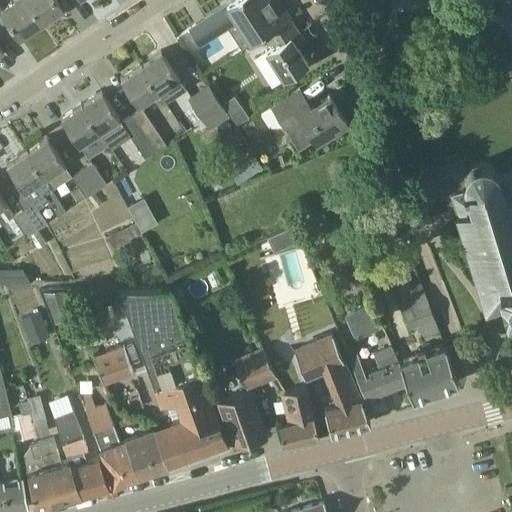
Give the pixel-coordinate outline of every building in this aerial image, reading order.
[(10,0),(0,7),(0,8),(18,36),(39,22),(24,0),(10,0)] [(24,0),(39,22),(61,7),(56,0),(24,0)] [(268,0),(231,0),(224,5),(225,5),(236,23),(227,28),(240,48),(262,34),(289,17),(281,4),(274,9),(268,0)] [(199,46),(227,28),(236,23),(225,5),(188,28),(199,46)] [(281,79),(307,63),(296,44),(304,39),(289,17),(262,34),(270,47),(263,51),(281,79)] [(160,50),(139,65),(157,92),(164,103),(185,88),(160,50)] [(157,92),(139,65),(119,78),(137,105),(157,92)] [(204,117),(211,126),(228,115),(208,84),(190,97),(203,117),(204,117)] [(315,143),(346,122),(329,95),(310,107),(297,87),(270,105),(297,149),(312,139),(315,143)] [(101,90),(80,104),(98,132),(110,149),(129,136),(144,158),(155,151),(130,114),(121,120),(101,90)] [(437,106),(435,102),(434,98),(419,104),(422,112),(437,106)] [(98,132),(80,104),(60,117),(78,145),(98,132)] [(240,105),(229,112),(237,124),(248,116),(240,105)] [(140,107),(130,114),(155,151),(165,144),(140,107)] [(252,134),(266,125),(259,113),(245,123),(252,134)] [(46,136),(25,150),(44,178),(64,164),(46,136)] [(455,210),(461,229),(483,305),(499,300),(501,304),(511,300),(511,168),(511,165),(507,167),(507,165),(507,163),(506,162),(506,160),(505,159),(504,156),(503,154),(502,153),(500,152),(498,150),(495,148),(493,148),(490,147),(486,147),(485,147),(483,147),(480,148),(477,150),(475,151),(473,153),(471,156),(470,157),(469,161),(466,152),(425,164),(435,196),(445,193),(450,211),(455,210)] [(35,230),(46,222),(37,208),(49,200),(45,193),(51,189),(44,178),(25,150),(6,164),(32,202),(21,209),(35,230)] [(92,162),(81,169),(95,190),(106,183),(92,162)] [(70,176),(85,197),(95,190),(81,169),(70,176)] [(0,194),(0,225),(12,217),(14,216),(13,214),(6,203),(0,194)] [(144,197),(128,206),(142,231),(158,222),(144,197)] [(25,237),(35,230),(21,209),(13,214),(14,216),(12,217),(25,237)] [(131,222),(105,238),(111,248),(137,232),(131,222)] [(298,240),(291,226),(265,237),(272,252),(298,240)] [(0,269),(0,280),(2,283),(31,283),(22,269),(3,269),(0,269)] [(179,415),(153,425),(166,463),(227,441),(220,423),(199,370),(168,288),(159,288),(116,288),(136,340),(153,386),(154,391),(153,393),(159,411),(175,403),(179,415)] [(427,301),(422,289),(397,299),(408,327),(417,323),(422,335),(437,329),(433,316),(428,318),(422,303),(427,301)] [(44,292),(53,319),(70,312),(62,290),(44,292)] [(172,298),(175,306),(186,302),(183,293),(172,298)] [(355,339),(379,327),(368,303),(344,314),(355,339)] [(41,311),(20,319),(28,338),(48,330),(41,311)] [(329,431),(369,421),(364,402),(345,358),(342,359),(330,331),(293,346),(306,378),(322,371),(335,401),(321,405),(328,431),(329,431)] [(443,342),(398,359),(405,381),(411,397),(457,381),(450,362),(443,342)] [(104,382),(132,372),(122,344),(93,354),(104,382)] [(359,353),(351,356),(365,396),(405,381),(398,359),(393,346),(375,352),(380,367),(366,372),(359,353)] [(231,360),(243,391),(248,389),(273,381),(261,348),(231,360)] [(286,420),(276,423),(280,442),(318,433),(307,386),(279,393),(286,420)] [(263,433),(248,389),(243,391),(215,400),(224,425),(230,443),(263,433)] [(69,394),(50,399),(54,412),(72,407),(69,394)] [(92,395),(81,399),(99,447),(98,447),(112,484),(137,475),(123,438),(118,439),(104,402),(96,405),(92,395)] [(26,401),(29,413),(36,435),(49,432),(39,398),(26,401)] [(7,400),(0,401),(0,415),(10,413),(7,400)] [(22,438),(36,435),(29,413),(16,418),(22,438)] [(67,459),(69,461),(80,492),(107,485),(95,455),(90,456),(75,415),(54,421),(67,459)] [(123,436),(123,438),(137,475),(167,464),(166,463),(153,425),(123,436)] [(41,441),(56,499),(80,492),(69,461),(67,459),(60,461),(52,437),(41,441)] [(22,453),(34,505),(56,499),(41,441),(29,445),(31,450),(22,453)] [(0,511),(27,508),(21,474),(16,475),(17,478),(4,481),(2,477),(0,477),(0,511)] [(325,511),(322,500),(303,506),(286,511),(325,511)]
